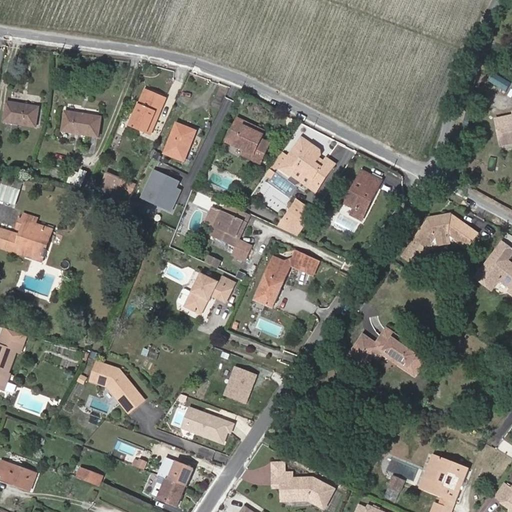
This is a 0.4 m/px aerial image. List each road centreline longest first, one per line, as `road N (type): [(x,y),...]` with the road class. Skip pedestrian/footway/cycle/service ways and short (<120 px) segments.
road 1 (residential): [(0,32),(175,58),(250,85),(431,174)]
road 2 (residential): [(204,511),(431,174)]
road 3 (residential): [(431,174),(502,0)]
road 4 (track): [(324,0),(477,56)]
